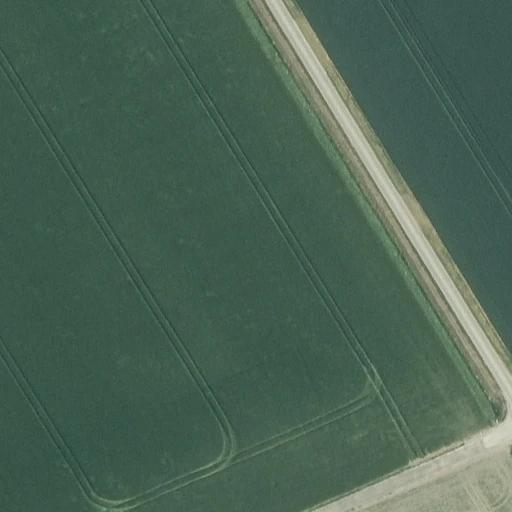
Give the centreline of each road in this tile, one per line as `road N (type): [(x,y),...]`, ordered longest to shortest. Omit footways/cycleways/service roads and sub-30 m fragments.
road 1 (unclassified): [(511,396),(271,0)]
road 2 (unknown): [(327,511),(511,432)]
